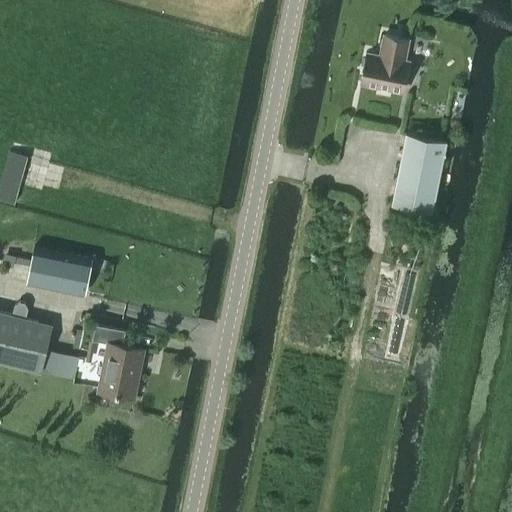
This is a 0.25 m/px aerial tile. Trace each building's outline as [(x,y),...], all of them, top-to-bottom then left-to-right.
[(404,60),(408,39),(384,34),(381,50),(385,50),(383,56),(367,53),(361,82),(403,90),(409,61),(404,60)] [(432,210),(446,140),(407,132),(392,203),(432,210)] [(0,199),(14,203),(28,154),(9,149),(0,184),(0,199)] [(34,245),(27,282),(72,291),(74,283),(86,286),(92,257),(34,245)] [(0,311),(0,360),(39,370),(51,324),(25,317),(28,308),(25,303),(19,301),(14,304),(12,314),(0,311)] [(140,367),(144,348),(122,344),(125,330),(96,324),(93,339),(108,342),(99,390),(130,396),(136,366),(140,367)]
